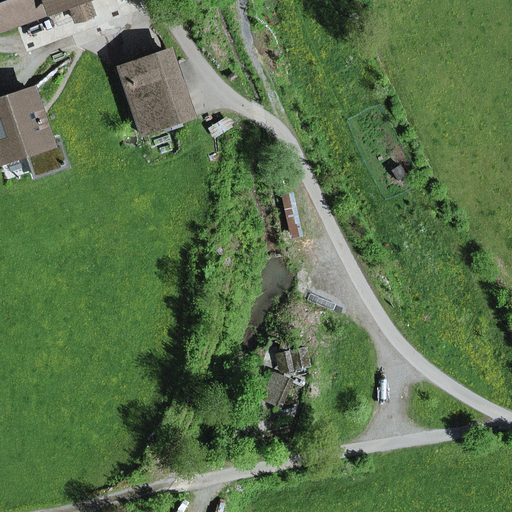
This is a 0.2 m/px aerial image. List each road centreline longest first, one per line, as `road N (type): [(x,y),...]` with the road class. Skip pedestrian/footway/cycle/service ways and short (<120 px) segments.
road 1 (residential): [(45,41),(164,19),(247,110),(294,147),(403,356),(511,420)]
road 2 (track): [(54,511),(213,480)]
